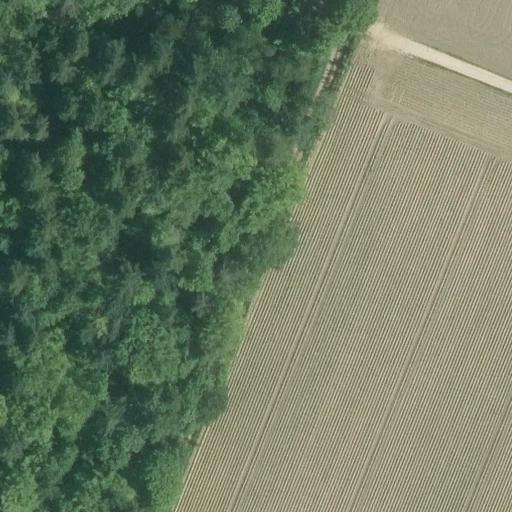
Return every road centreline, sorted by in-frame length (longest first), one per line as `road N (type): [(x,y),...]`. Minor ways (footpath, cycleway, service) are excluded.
road 1 (track): [(172,511),(368,31)]
road 2 (track): [(511,88),(371,32)]
